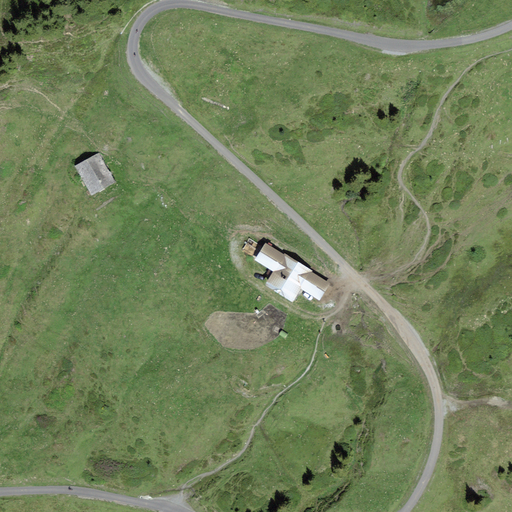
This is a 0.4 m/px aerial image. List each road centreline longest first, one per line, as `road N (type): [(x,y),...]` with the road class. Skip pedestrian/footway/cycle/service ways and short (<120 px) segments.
road 1 (unclassified): [(511,25),(410,44),(175,3),(152,10),(134,35),(132,61),(142,76),(377,297),(425,362),(437,437),(403,511)]
road 2 (unclassified): [(176,511),(80,490),(0,490)]
